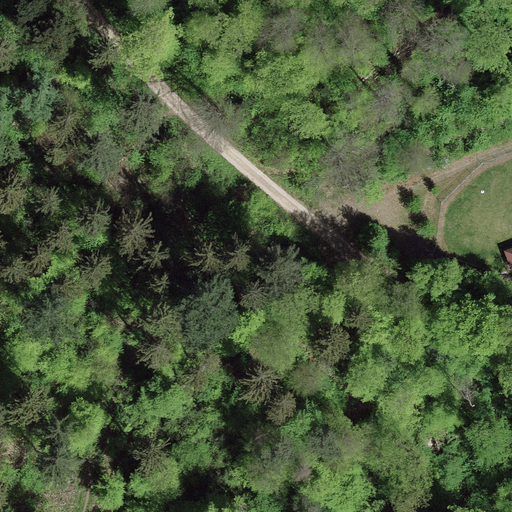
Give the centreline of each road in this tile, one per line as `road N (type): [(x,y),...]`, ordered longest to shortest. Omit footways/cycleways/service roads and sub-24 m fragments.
road 1 (track): [(318,227),(228,153),(86,0)]
road 2 (track): [(511,333),(407,289),(318,227)]
road 3 (track): [(318,227),(357,207),(432,257),(511,277)]
road 4 (track): [(511,140),(357,207)]
